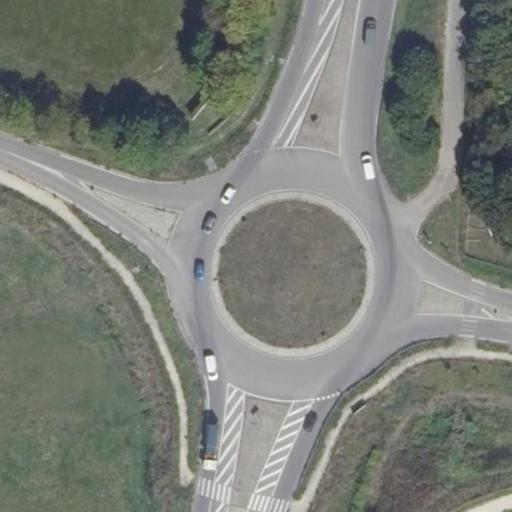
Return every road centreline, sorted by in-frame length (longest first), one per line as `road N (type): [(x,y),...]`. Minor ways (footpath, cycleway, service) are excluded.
road 1 (unclassified): [(461,0),(445,179),(423,209),(387,227)]
road 2 (primary): [(367,198),(359,125),(378,0)]
road 3 (primary): [(315,0),(276,112),(241,179)]
road 4 (tertiary): [(41,166),(139,233),(185,285)]
road 5 (tertiary): [(220,194),(154,195),(41,166)]
road 6 (primary): [(214,345),(216,408),(201,511)]
road 7 (primary): [(266,511),(329,372)]
road 8 (tertiary): [(373,341),(446,324),(511,330)]
road 9 (primary): [(367,198),(317,169),(278,167),(241,179)]
road 10 (tertiary): [(511,305),(445,280),(395,248)]
road 11 (primary): [(214,345),(267,376),(329,372)]
